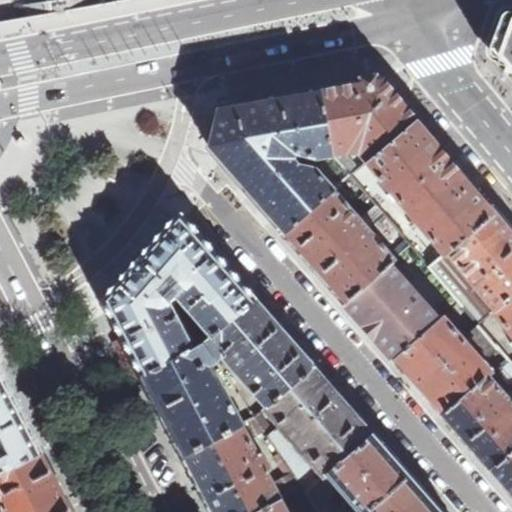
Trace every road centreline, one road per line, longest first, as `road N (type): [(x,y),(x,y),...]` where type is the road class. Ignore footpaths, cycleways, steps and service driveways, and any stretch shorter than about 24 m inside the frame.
road 1 (residential): [(486,511),(174,156)]
road 2 (secondary): [(289,0),(0,55)]
road 3 (tertiary): [(31,309),(145,511)]
road 4 (secondary): [(190,64),(350,34),(393,0)]
road 5 (residential): [(174,156),(124,236),(87,274),(31,309)]
road 6 (secondary): [(0,103),(190,64)]
road 7 (residential): [(511,149),(401,0)]
